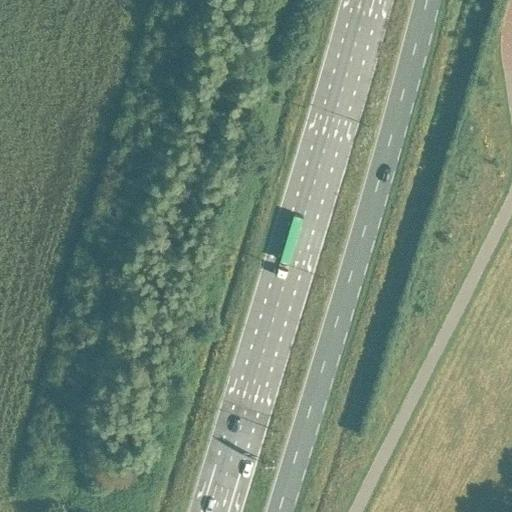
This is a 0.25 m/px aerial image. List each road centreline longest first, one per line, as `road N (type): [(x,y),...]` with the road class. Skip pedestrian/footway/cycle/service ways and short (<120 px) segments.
road 1 (primary): [(369,0),(216,511)]
road 2 (primary): [(280,511),(427,0)]
